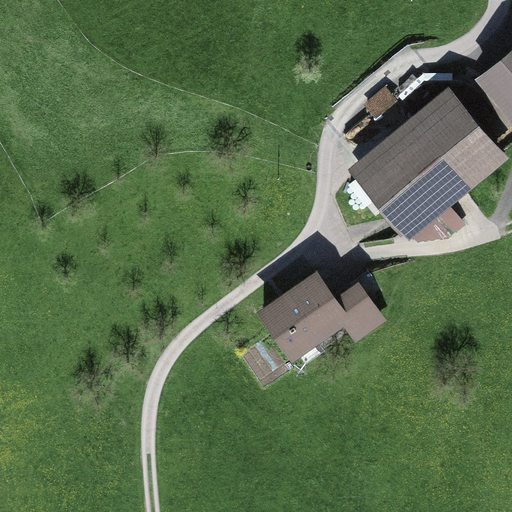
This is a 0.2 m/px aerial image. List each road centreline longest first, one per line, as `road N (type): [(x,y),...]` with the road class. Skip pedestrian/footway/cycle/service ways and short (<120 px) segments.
road 1 (track): [(500,0),(491,27),(404,72),(334,128),(315,249),(238,295),(173,351),(148,411),(147,511)]
road 2 (track): [(315,249),(460,246),(511,226)]
